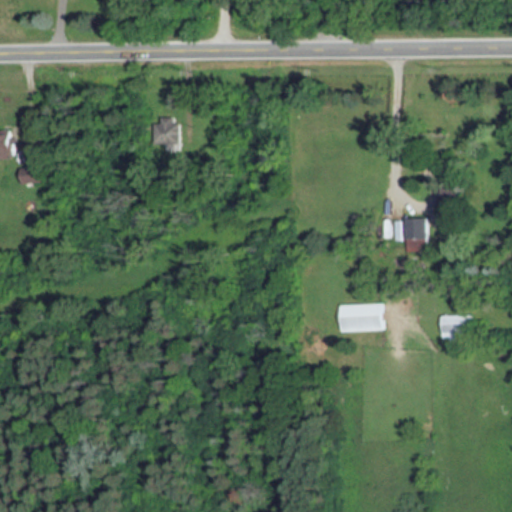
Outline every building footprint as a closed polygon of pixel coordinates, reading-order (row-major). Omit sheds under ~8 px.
[(45,166),(22,166),(22,183),(45,183),(45,166)] [(444,185),(444,214),(463,214),(463,185),(444,185)] [(428,217),(406,217),(406,251),(428,251),(428,217)] [(384,330),(384,303),(341,303),(341,330),(384,330)] [(472,340),(472,314),(442,314),(442,341),(472,340)]
